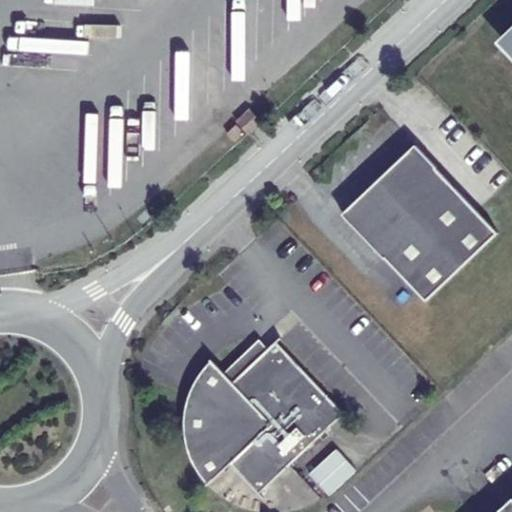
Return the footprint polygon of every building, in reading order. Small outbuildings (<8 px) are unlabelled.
[(511,30),(500,41),(511,54),(511,30)] [(250,136),(263,123),(251,109),(237,122),(250,136)] [(416,145),(343,214),(386,260),(386,258),(427,301),(499,234),(437,169),(438,168),(416,145)] [(210,481),(227,465),(257,496),(342,417),(274,344),(230,386),(215,369),(212,371),(205,378),(199,384),(195,392),(191,400),(188,408),(186,417),(185,426),(186,435),(188,443),(190,452),(194,460),(199,468),(204,475),(210,481)] [(309,473),(328,496),(356,471),(336,449),(309,473)] [(511,511),(511,500),(499,511),(511,511)]
